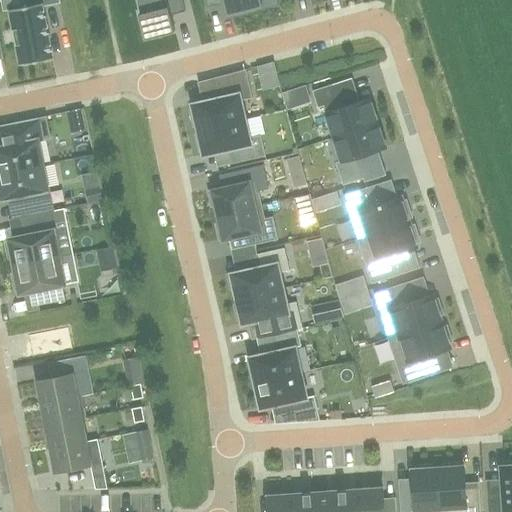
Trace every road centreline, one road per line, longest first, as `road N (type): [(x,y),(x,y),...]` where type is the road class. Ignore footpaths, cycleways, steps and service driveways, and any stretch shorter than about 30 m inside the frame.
road 1 (residential): [(146,80),(343,24),(378,25),(402,57),(505,376),(499,412),(469,428),(221,442)]
road 2 (residential): [(146,80),(212,361),(221,442)]
road 3 (residential): [(0,108),(146,80)]
road 4 (residential): [(0,377),(30,511)]
